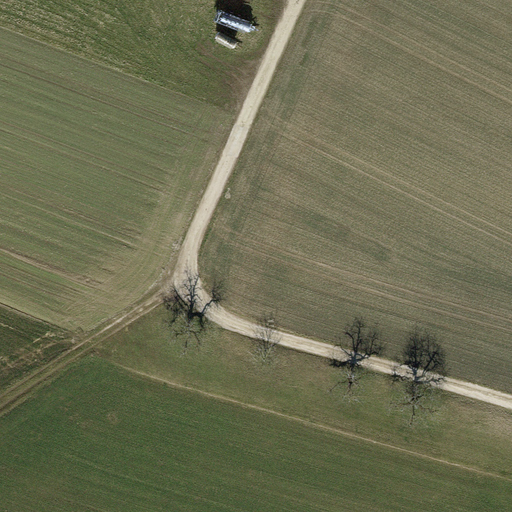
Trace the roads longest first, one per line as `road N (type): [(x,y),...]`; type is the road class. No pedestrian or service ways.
road 1 (track): [(196,267),(193,287),(232,322),(511,400)]
road 2 (track): [(303,0),(204,226),(196,267)]
road 3 (track): [(196,267),(0,404)]
